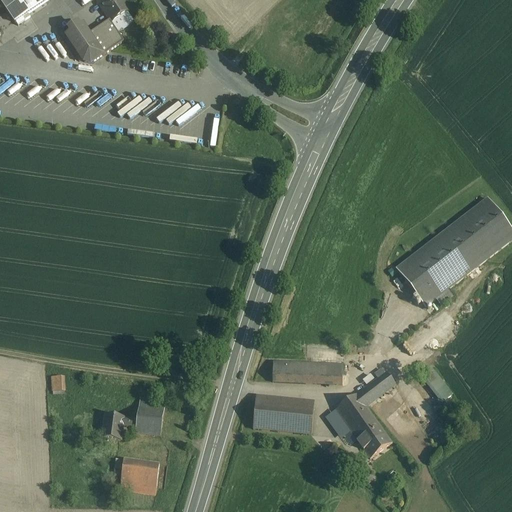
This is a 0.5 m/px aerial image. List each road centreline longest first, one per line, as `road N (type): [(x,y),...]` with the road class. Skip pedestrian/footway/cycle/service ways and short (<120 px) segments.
road 1 (secondary): [(325,132),(276,248),(195,511)]
road 2 (track): [(233,385),(0,351)]
road 3 (secondary): [(325,132),(232,77),(163,0)]
road 4 (secondary): [(401,0),(325,132)]
